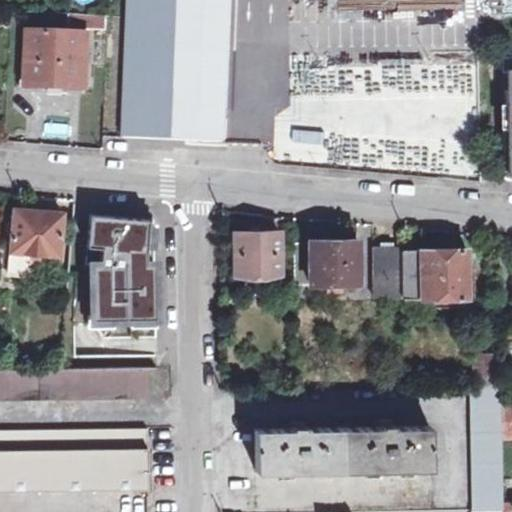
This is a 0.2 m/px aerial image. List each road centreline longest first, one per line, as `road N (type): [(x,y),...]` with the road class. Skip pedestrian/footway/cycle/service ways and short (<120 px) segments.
road 1 (residential): [(190,184),(195,511)]
road 2 (residential): [(190,184),(511,213)]
road 3 (residential): [(0,167),(190,184)]
road 4 (unknown): [(246,189),(253,0)]
